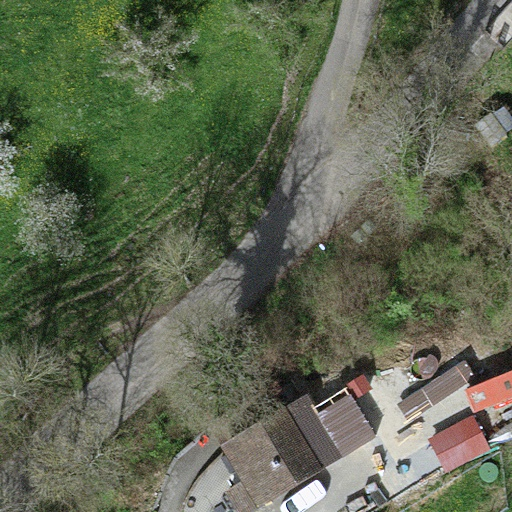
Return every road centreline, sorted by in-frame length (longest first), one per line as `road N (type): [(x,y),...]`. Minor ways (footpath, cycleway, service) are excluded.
road 1 (residential): [(0,507),(77,409),(270,244)]
road 2 (residential): [(270,244),(482,0)]
road 3 (residential): [(270,244),(350,41),(358,0)]
